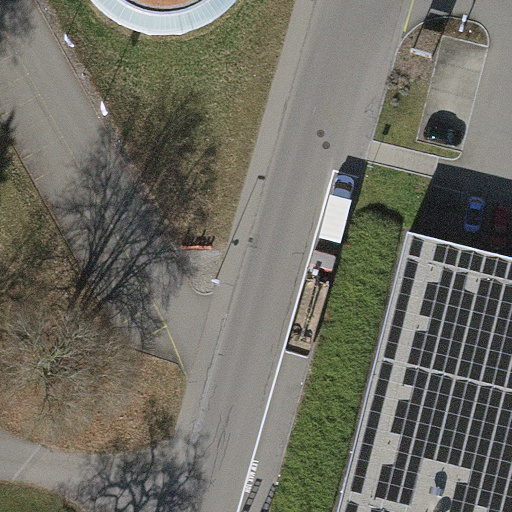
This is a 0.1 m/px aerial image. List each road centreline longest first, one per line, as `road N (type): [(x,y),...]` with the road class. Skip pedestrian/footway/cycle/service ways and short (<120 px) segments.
road 1 (residential): [(210,511),(359,0)]
road 2 (track): [(177,511),(0,454)]
